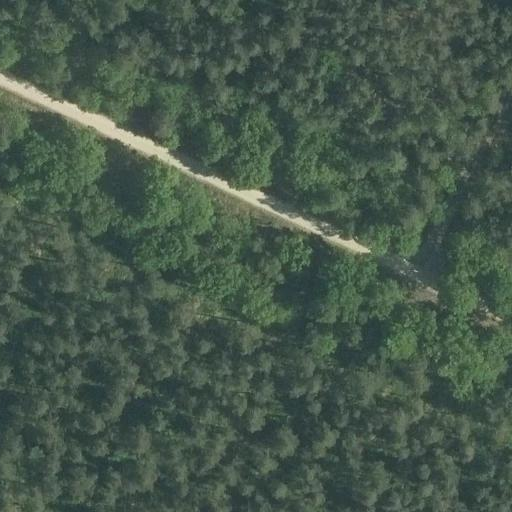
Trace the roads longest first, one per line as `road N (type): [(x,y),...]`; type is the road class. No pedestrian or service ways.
road 1 (track): [(511,323),(0,82)]
road 2 (track): [(415,278),(511,75)]
